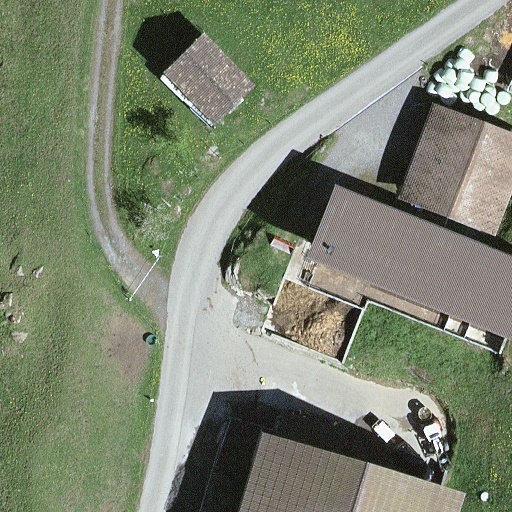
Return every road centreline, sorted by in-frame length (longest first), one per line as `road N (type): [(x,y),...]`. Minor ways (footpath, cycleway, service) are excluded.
road 1 (unclassified): [(152,511),(183,305),(229,190),(299,127),(487,0)]
road 2 (track): [(183,305),(125,258),(104,205),(99,166),(118,0)]
